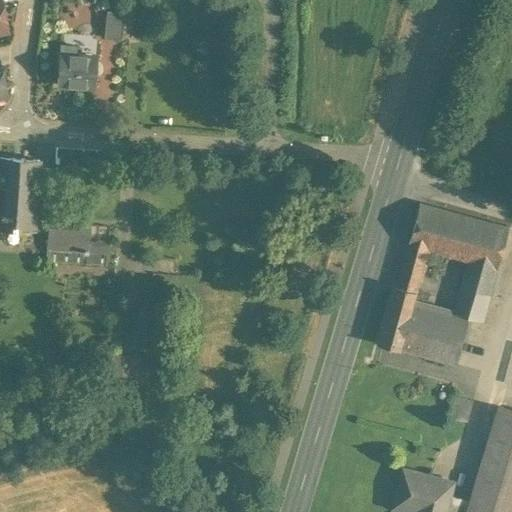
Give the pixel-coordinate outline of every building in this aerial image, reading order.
[(123,13),(106,11),(103,38),(120,39),(123,13)] [(61,35),(60,44),(76,46),(75,55),(95,56),(97,38),(61,35)] [(95,56),(75,55),(76,46),(60,44),(57,85),(93,87),(95,56)] [(37,160),(0,157),(0,228),(32,231),(37,160)] [(509,227),(421,202),(409,244),(429,249),(469,260),(498,268),(509,227)] [(88,225),(49,222),(46,261),(106,264),(108,241),(87,240),(88,225)] [(429,249),(409,244),(406,255),(426,261),(429,249)] [(426,261),(406,255),(402,271),(421,277),(426,261)] [(498,268),(469,260),(462,287),(490,295),(498,268)] [(421,277),(402,271),(381,344),(412,353),(426,304),(415,301),(421,277)] [(490,295),(462,287),(455,312),(470,316),(470,317),(483,321),(490,295)] [(455,312),(426,304),(412,353),(457,365),(470,317),(470,316),(455,312)] [(155,308),(136,308),(137,335),(155,334),(155,308)] [(140,357),(114,358),(114,381),(140,381),(140,357)] [(473,400),(457,395),(451,417),(468,421),(473,400)] [(511,511),(511,410),(499,406),(466,511),(511,511)] [(452,482),(405,470),(396,506),(417,511),(447,511),(452,495),(449,494),(452,482)] [(452,495),(447,511),(465,511),(468,499),(452,495)]
